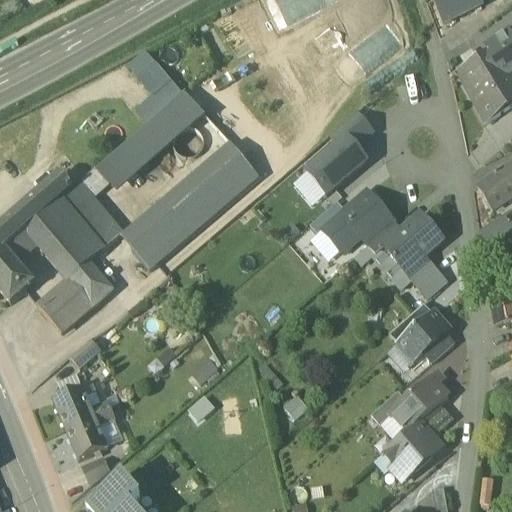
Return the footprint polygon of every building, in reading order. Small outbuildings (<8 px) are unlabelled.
[(433,0),(445,24),(484,5),(484,4),(481,0),(433,0)] [(477,61),(496,94),(504,88),(501,83),(511,75),(511,40),(508,33),(488,46),(491,52),(477,61)] [(137,84),(156,67),(145,55),(126,72),(137,84)] [(489,99),(496,94),(477,61),(456,74),(471,101),(484,93),(489,99)] [(147,129),(183,98),(156,67),(137,84),(151,101),(135,115),(147,129)] [(511,75),(501,83),(504,88),(496,94),(489,99),(484,93),(471,101),(485,125),(511,106),(511,75)] [(147,129),(97,174),(109,188),(109,189),(118,199),(172,151),(171,149),(172,144),(174,138),(179,134),(184,132),(190,132),(193,133),(206,122),(184,97),(183,98),(147,129)] [(357,116),(329,140),(337,149),(346,141),(354,150),(372,135),(357,116)] [(187,164),(193,163),(198,159),(202,155),(203,149),(203,143),(200,138),(195,134),(193,133),(190,132),(184,132),(179,134),(174,138),(172,144),(171,149),(172,151),(173,155),(177,160),(182,163),(187,164)] [(337,149),(307,175),(326,197),(366,164),(354,150),(346,141),(337,149)] [(259,182),(230,149),(121,242),(149,276),(259,182)] [(511,167),(477,190),(492,213),(511,200),(511,167)] [(66,201),(60,207),(102,256),(121,240),(91,204),(109,189),(109,188),(97,174),(66,201)] [(312,209),(326,197),(307,175),(293,187),(312,209)] [(55,189),(20,219),(31,232),(60,207),(66,201),(55,189)] [(344,213),(321,233),(340,255),(341,256),(359,240),(367,249),(394,226),(366,194),(344,213)] [(321,233),(344,213),(337,205),(309,228),(317,237),(321,233)] [(68,286),(69,285),(90,267),(102,256),(60,207),(31,232),(26,236),(37,249),(68,286)] [(20,219),(0,236),(0,241),(9,251),(26,236),(31,232),(20,219)] [(384,251),(405,276),(424,260),(441,244),(420,220),(402,235),(384,251)] [(300,235),(292,225),(282,234),(290,244),(300,235)] [(367,249),(375,259),(384,251),(402,235),(394,226),(367,249)] [(328,265),(340,255),(321,233),(317,237),(309,243),(328,265)] [(9,251),(5,254),(17,267),(37,249),(26,236),(9,251)] [(0,258),(5,254),(9,251),(0,241),(0,258)] [(375,259),(367,249),(353,262),(361,271),(371,262),(375,259)] [(375,259),(371,262),(401,296),(413,285),(405,276),(384,251),(375,259)] [(35,288),(17,267),(5,254),(0,258),(0,296),(10,309),(35,288)] [(405,276),(413,285),(431,268),(424,260),(405,276)] [(69,285),(71,288),(92,313),(113,295),(90,267),(69,285)] [(447,286),(431,268),(413,285),(429,302),(447,286)] [(488,296),(495,332),(511,328),(511,278),(502,281),(504,293),(488,296)] [(71,288),(56,301),(77,326),(92,313),(71,288)] [(61,339),(77,326),(56,301),(41,314),(61,339)] [(397,348),(432,318),(424,309),(389,339),(397,348)] [(397,348),(413,366),(423,358),(445,338),(449,335),(433,316),(432,318),(397,348)] [(423,358),(431,368),(454,348),(445,338),(423,358)] [(69,362),(79,374),(101,355),(91,343),(69,362)] [(413,366),(397,348),(387,357),(403,375),(413,366)] [(177,361),(170,352),(157,363),(164,372),(177,361)] [(218,375),(207,362),(189,378),(201,391),(218,375)] [(63,401),(82,393),(76,380),(57,388),(63,401)] [(391,421),(406,439),(419,428),(449,402),(432,383),(406,406),(390,420),(391,421)] [(93,389),(82,393),(91,414),(102,409),(93,389)] [(53,406),(66,436),(95,424),(91,414),(82,393),(63,401),(53,406)] [(371,420),(380,430),(391,421),(390,420),(406,406),(398,397),(371,420)] [(216,413),(204,400),(186,416),(197,429),(216,413)] [(308,413),(297,400),(283,411),(295,425),(308,413)] [(91,414),(95,424),(112,417),(108,407),(102,409),(91,414)] [(419,428),(432,443),(453,425),(441,410),(419,428)] [(116,427),(112,417),(95,424),(99,434),(115,427),(116,427)] [(380,430),(395,449),(406,439),(391,421),(380,430)] [(99,434),(95,424),(66,436),(79,466),(108,454),(107,453),(99,434)] [(99,434),(107,453),(123,447),(115,427),(99,434)] [(383,459),(393,471),(398,466),(409,479),(440,452),(432,443),(419,428),(406,439),(395,449),(383,459)] [(82,473),(89,492),(109,475),(104,464),(82,473)] [(404,484),(409,479),(398,466),(393,471),(404,484)] [(87,511),(128,511),(130,510),(140,502),(122,482),(87,511)] [(432,495),(434,511),(446,511),(444,493),(432,495)]
